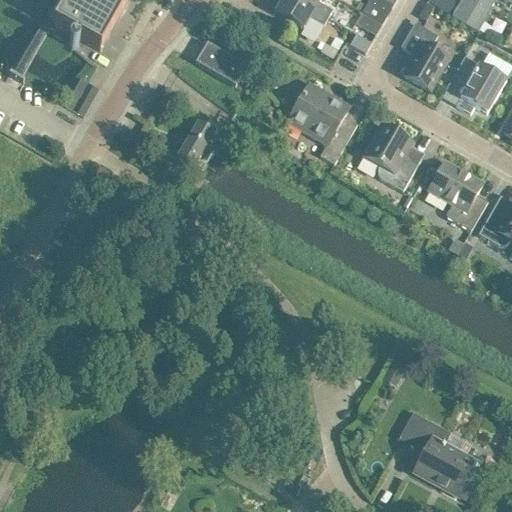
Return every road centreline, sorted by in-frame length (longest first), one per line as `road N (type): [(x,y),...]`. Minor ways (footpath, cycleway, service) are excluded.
road 1 (residential): [(0,310),(134,72),(189,0)]
road 2 (residential): [(412,0),(370,81),(511,168)]
